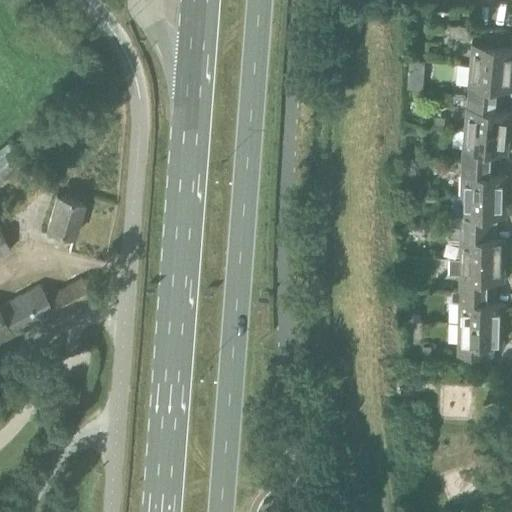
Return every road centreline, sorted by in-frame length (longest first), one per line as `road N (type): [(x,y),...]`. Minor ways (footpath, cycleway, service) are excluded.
road 1 (primary): [(195,0),(155,511)]
road 2 (primary): [(221,511),(259,0)]
road 3 (unclassified): [(299,0),(284,248),(291,438)]
road 4 (unclassified): [(125,297),(140,118),(128,61),(87,0)]
road 5 (unclassified): [(0,372),(125,297)]
road 6 (unclassified): [(115,440),(125,297)]
road 7 (unclassified): [(25,511),(63,443),(115,440)]
